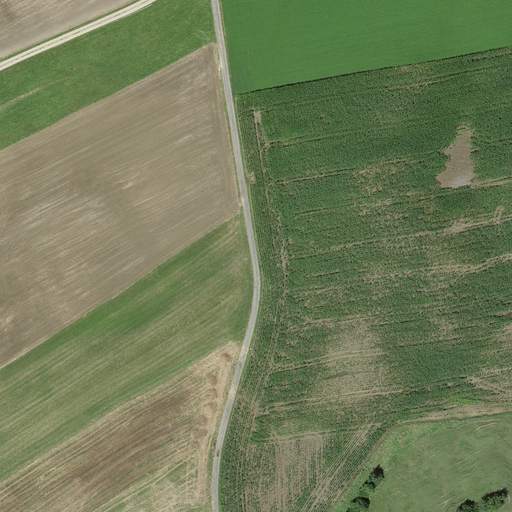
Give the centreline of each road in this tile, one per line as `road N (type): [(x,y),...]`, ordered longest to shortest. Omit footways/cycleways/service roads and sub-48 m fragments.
road 1 (track): [(214,0),(257,282),(217,458),(215,511)]
road 2 (track): [(0,66),(148,0)]
